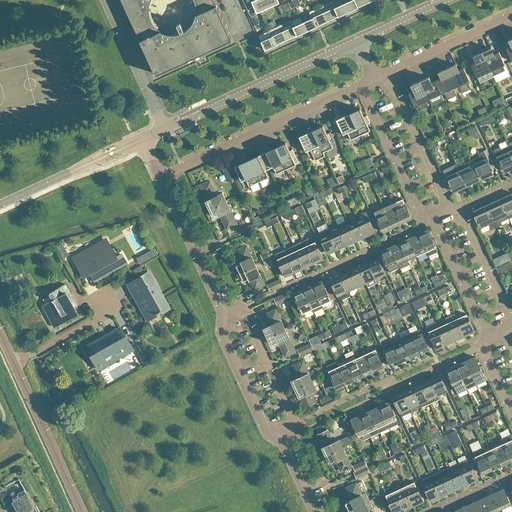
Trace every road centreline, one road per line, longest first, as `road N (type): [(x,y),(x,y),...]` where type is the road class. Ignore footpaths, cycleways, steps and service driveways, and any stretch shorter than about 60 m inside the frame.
road 1 (residential): [(160,178),(359,86)]
road 2 (residential): [(164,128),(356,40)]
road 3 (residential): [(82,511),(13,363)]
road 4 (residential): [(266,434),(295,422),(239,305)]
road 5 (residential): [(143,138),(0,205)]
road 6 (residential): [(455,209),(444,202),(384,74)]
road 7 (residential): [(359,86),(420,213),(431,220)]
road 8 (residential): [(221,312),(160,178)]
road 9 (residential): [(164,128),(105,0)]
road 10 (residential): [(511,16),(384,74)]
road 11 (residential): [(431,220),(485,332),(482,346)]
road 12 (residential): [(506,335),(508,319),(455,209)]
road 13 (residential): [(266,434),(220,332),(221,312)]
road 14 (residential): [(13,363),(112,310),(103,294)]
